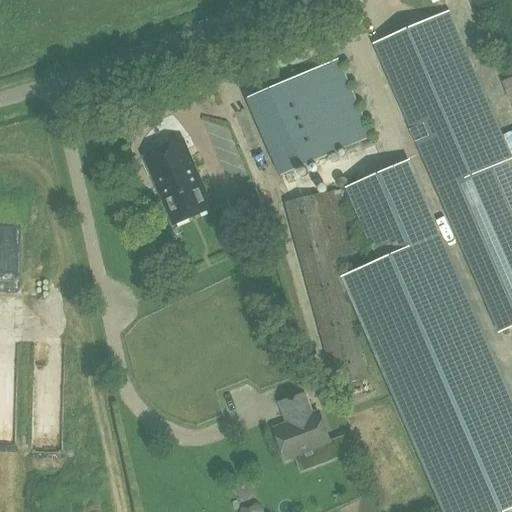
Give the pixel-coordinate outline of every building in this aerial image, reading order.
[(511,209),(493,166),(511,158),(511,156),(450,14),(376,46),(499,332),(511,326),(511,209)] [(372,134),(338,61),(249,102),(283,175),(372,134)] [(233,126),(217,133),(235,179),(251,173),(233,126)] [(211,208),(181,139),(144,155),(174,224),(211,208)] [(378,262),(343,276),(445,511),(502,511),(511,508),(511,395),(410,160),(346,187),(378,262)] [(238,223),(267,211),(256,188),(227,200),(238,223)] [(370,378),(343,276),(339,258),(358,253),(341,190),(320,194),(319,193),(284,202),(336,388),(370,378)] [(272,427),(286,461),(301,455),(304,464),(320,458),(317,450),(333,443),(319,409),(313,411),(305,391),(278,402),(286,422),(272,427)]
